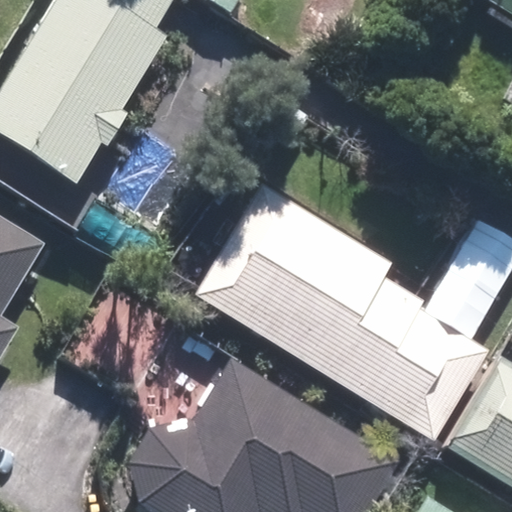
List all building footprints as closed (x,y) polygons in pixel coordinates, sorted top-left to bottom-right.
[(48,0),(0,76),(0,156),(62,195),(91,150),(97,153),(116,123),(110,119),(158,44),(147,37),(170,0),(48,0)] [(511,0),(479,0),(474,11),(511,30),(511,80),(496,110),(511,118),(511,146),(498,174),(511,181),(511,0)] [(169,143),(117,216),(149,239),(201,165),(169,143)] [(249,189),(179,302),(418,449),(476,356),(412,317),(417,308),(379,285),(387,273),(249,189)] [(0,226),(0,354),(12,335),(0,327),(0,312),(39,250),(0,226)] [(511,373),(489,360),(431,454),(511,502),(511,373)] [(365,511),(393,466),(220,364),(181,429),(137,436),(114,474),(123,511),(365,511)] [(431,511),(413,502),(407,511),(431,511)]
